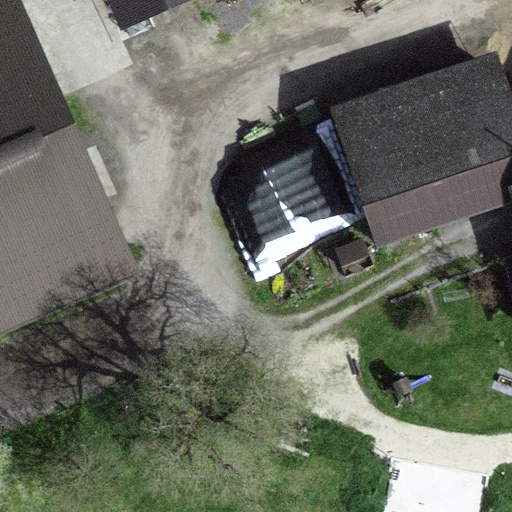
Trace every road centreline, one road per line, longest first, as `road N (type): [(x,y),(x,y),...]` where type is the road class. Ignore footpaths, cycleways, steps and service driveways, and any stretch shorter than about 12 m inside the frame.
road 1 (track): [(511,8),(269,98),(220,144),(193,285),(164,330),(0,395)]
road 2 (track): [(193,285),(283,382),(374,426),(464,451),(511,447)]
